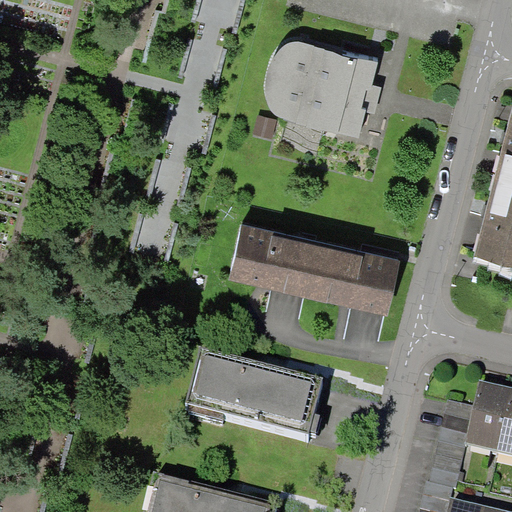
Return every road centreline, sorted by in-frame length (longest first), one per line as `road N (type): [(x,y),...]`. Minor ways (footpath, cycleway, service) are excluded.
road 1 (residential): [(419,333),(488,57)]
road 2 (residential): [(375,511),(419,333)]
